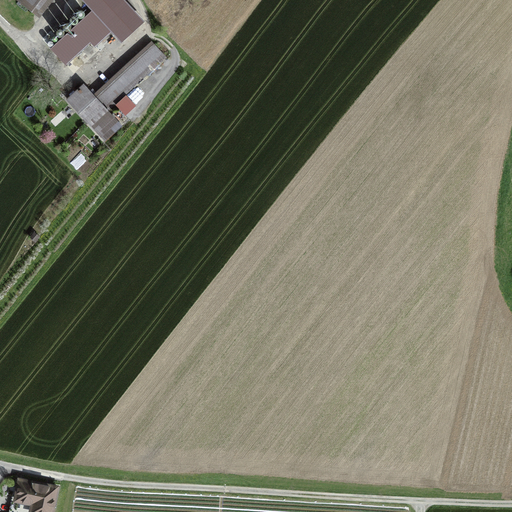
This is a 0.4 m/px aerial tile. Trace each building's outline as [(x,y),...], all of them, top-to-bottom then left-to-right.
[(137,25),(113,0),(86,0),(94,9),(60,40),(55,35),(46,43),(65,64),(90,42),(94,47),(113,29),(121,39),(137,25)] [(73,22),(74,22),(75,22),(77,21),(78,20),(78,18),(78,17),(78,16),(77,15),(76,14),(74,13),(73,13),(72,14),(71,15),(70,16),(70,17),(70,19),(70,20),(71,21),(73,22)] [(65,28),(67,28),(68,28),(69,27),(70,26),(71,25),(71,24),(70,22),(70,21),(68,20),(67,20),(66,20),(64,20),(63,21),(63,23),(62,24),(62,25),(63,27),(64,28),(65,28)] [(60,35),(61,35),(62,34),(63,34),(64,33),(65,31),(65,30),(65,29),(64,28),(63,27),(61,26),(60,26),(59,27),(57,28),(57,29),(56,30),(57,32),(57,33),(58,34),(60,35)] [(166,57),(155,44),(97,98),(84,84),(68,99),(99,133),(104,129),(110,135),(115,130),(112,127),(118,121),(108,110),(166,57)] [(51,511),(56,487),(19,479),(15,500),(39,504),(37,511),(51,511)]
